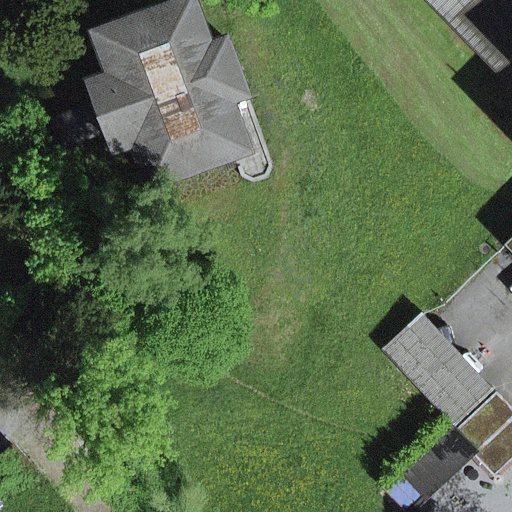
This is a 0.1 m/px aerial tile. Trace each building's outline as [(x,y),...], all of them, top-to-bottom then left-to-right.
[(193,0),(100,34),(115,76),(96,83),(104,106),(112,127),(120,150),(140,143),(156,187),(252,152),(234,102),(249,96),(229,42),(214,47),(197,0),(193,0)] [(511,0),(432,0),(511,81),(511,0)] [(64,145),(112,127),(104,106),(56,123),(64,145)] [(386,350),(457,425),(495,389),(424,314),(386,350)] [(455,434),(496,477),(511,462),(511,407),(498,393),(455,434)] [(0,465),(0,511),(71,511),(19,450),(0,465)]
